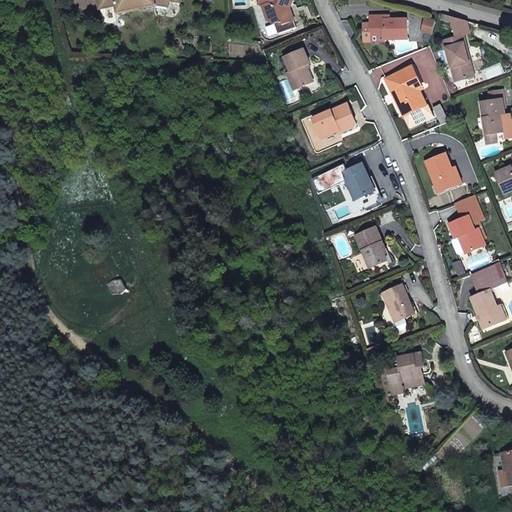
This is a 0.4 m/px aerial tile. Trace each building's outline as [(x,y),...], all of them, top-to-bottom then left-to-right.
[(98,0),(100,9),(117,6),(119,13),(156,6),(156,5),(169,7),(170,2),(170,0),(98,0)] [(290,8),(294,0),(261,0),(259,4),(263,6),(267,17),(274,24),(275,23),(282,21),(283,25),(295,21),(290,8)] [(391,17),(372,17),(372,23),(372,42),(387,42),(386,40),(409,39),(409,20),(391,20),(391,17)] [(452,17),(451,19),(456,35),(470,31),(468,22),(452,17)] [(423,32),(433,35),(436,22),(427,20),(423,32)] [(282,21),(275,23),(275,24),(278,34),(278,35),(297,28),(295,21),(283,25),(282,21)] [(278,34),(275,24),(265,28),(269,37),(278,34)] [(456,38),(443,41),(445,49),(447,49),(456,82),(475,77),(471,62),(470,63),(465,44),(466,44),(464,35),(456,38)] [(305,49),(285,58),(291,72),(287,73),(294,91),(315,82),(308,66),(311,64),(305,49)] [(393,93),(395,92),(399,100),(397,101),(405,117),(423,108),(415,91),(420,88),(421,88),(423,87),(414,67),(387,80),(393,93)] [(405,117),(407,121),(431,110),(429,105),(428,106),(420,88),(415,91),(423,108),(405,117)] [(421,88),(420,88),(428,106),(429,105),(421,88)] [(491,101),(481,103),(487,136),(496,134),(507,132),(505,116),(506,116),(504,100),(506,100),(504,90),(490,93),(491,101)] [(349,105),(314,119),(322,138),(340,131),(341,133),(355,128),(357,123),(349,105)] [(496,134),(487,136),(487,144),(496,143),(496,134)] [(427,162),(439,194),(464,184),(458,167),(453,169),(447,154),(427,162)] [(364,164),(344,173),(356,201),(376,191),(364,164)] [(511,167),(497,173),(506,194),(511,192),(511,167)] [(463,219),(450,225),(456,240),(460,238),(466,253),(467,254),(487,246),(485,241),(480,229),(476,230),(473,224),(479,221),(485,219),(475,195),(456,203),(463,219)] [(479,221),(473,224),(476,230),(480,229),(485,241),(487,240),(479,221)] [(357,236),(371,269),(388,262),(380,244),(383,243),(377,227),(357,236)] [(461,256),(466,253),(460,238),(456,240),(454,241),(454,243),(458,255),(461,256)] [(509,283),(501,263),(471,275),(480,295),(473,298),(485,329),(510,319),(505,305),(498,308),(491,291),(509,283)] [(115,280),(108,284),(113,295),(116,294),(122,294),(127,289),(122,280),(115,280)] [(412,304),(411,303),(404,285),(384,294),(397,323),(414,315),(410,305),(412,304)] [(407,324),(406,319),(397,323),(398,327),(403,331),(407,329),(407,324)] [(401,369),(389,371),(394,395),(407,392),(406,387),(416,385),(416,387),(426,385),(424,374),(423,374),(422,369),(426,368),(424,353),(417,355),(399,358),(401,369)] [(511,452),(503,454),(506,471),(509,471),(511,485),(511,452)]
